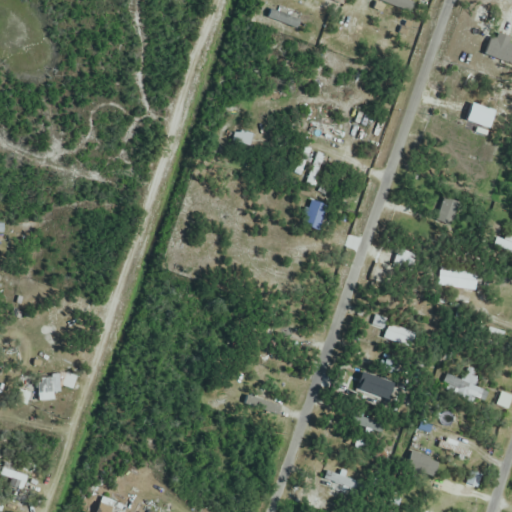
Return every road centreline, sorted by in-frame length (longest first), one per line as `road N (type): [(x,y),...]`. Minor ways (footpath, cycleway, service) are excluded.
road 1 (residential): [(443,0),(266,511)]
road 2 (residential): [(154,173),(39,511)]
road 3 (track): [(212,0),(154,173)]
